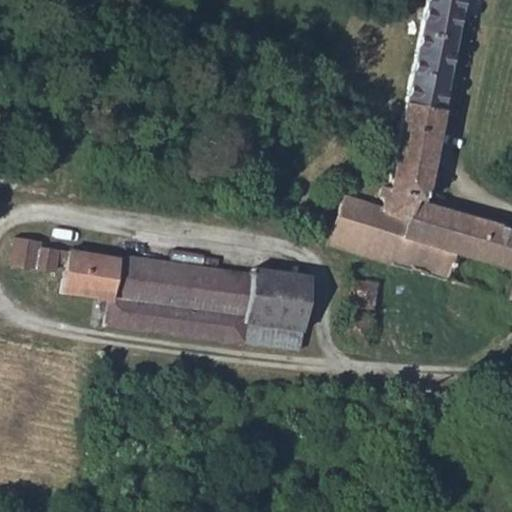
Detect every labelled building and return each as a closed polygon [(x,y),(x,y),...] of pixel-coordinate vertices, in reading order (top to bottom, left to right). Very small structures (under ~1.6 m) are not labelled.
[(415,0),(398,80),(441,91),(461,0),(415,0)] [(371,206),(416,218),(441,91),(398,80),(381,159),(381,164),(371,206)] [(308,262),(499,315),(506,315),(505,306),(500,301),(511,253),(511,247),(416,218),(371,206),(366,220),(325,211),(308,262)] [(6,265),(5,273),(50,281),(53,273),(63,275),(59,298),(107,307),(101,338),(241,361),(243,346),(299,355),(297,302),(255,295),(254,288),(117,266),(113,268),(38,257),(34,252),(7,249),(6,265)] [(337,302),(338,367),(353,369),(353,377),(430,386),(436,324),(337,302)]
